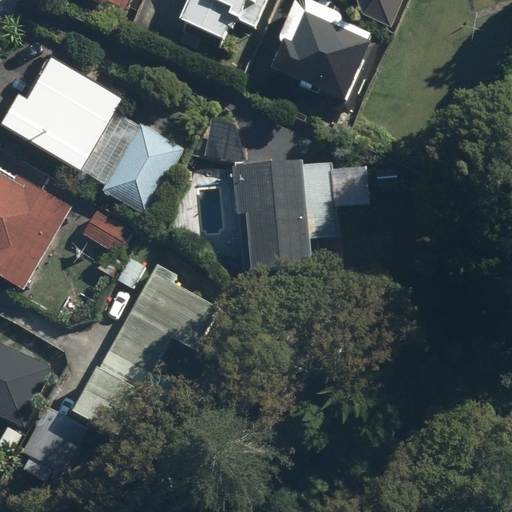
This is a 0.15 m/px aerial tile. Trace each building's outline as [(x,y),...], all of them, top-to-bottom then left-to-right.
[(77,0),(101,10),(105,0),(77,0)] [(232,27),(250,35),(265,0),(190,0),(177,31),(222,50),(232,27)] [(389,31),(402,0),(354,0),(348,13),(389,31)] [(342,110),(370,41),(337,28),(339,23),(293,5),(259,89),(312,110),(317,100),(342,110)] [(14,104),(0,130),(0,140),(76,181),(78,177),(104,191),(100,199),(146,223),(183,155),(161,143),(163,138),(141,126),(137,133),(115,121),(122,108),(46,67),(23,108),(14,104)] [(270,167),(234,169),(237,224),(245,224),(248,281),(309,277),(309,270),(319,270),(318,246),(337,245),(333,170),(270,173),(270,167)] [(398,171),(375,170),(374,192),(397,193),(398,171)] [(0,186),(0,289),(13,297),(15,292),(24,297),(70,214),(13,182),(8,191),(0,186)] [(134,237),(96,215),(81,241),(119,263),(134,237)] [(130,260),(116,283),(132,293),(146,270),(130,260)] [(158,269),(95,376),(69,421),(102,440),(128,395),(163,415),(176,393),(151,379),(171,344),(194,357),(218,315),(172,289),(177,280),(158,269)] [(46,412),(19,458),(27,462),(20,473),(43,487),(51,474),(61,480),(87,436),(46,412)] [(8,426),(0,440),(0,456),(11,463),(26,436),(8,426)]
